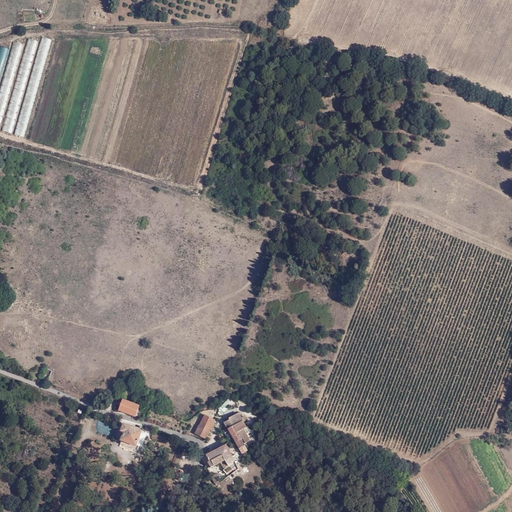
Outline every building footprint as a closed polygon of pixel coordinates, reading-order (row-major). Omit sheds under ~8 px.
[(52,40),(42,37),(13,133),(23,136),(52,40)] [(27,38),(0,130),(12,133),(38,41),(27,38)] [(0,125),(22,45),(13,43),(0,88),(0,125)] [(226,406),(232,401),(229,398),(223,403),(226,406)] [(126,401),(123,399),(119,410),(139,418),(143,407),(126,401)] [(229,420),(224,422),(242,456),(249,452),(245,443),(257,438),(244,422),(247,420),(244,416),(242,417),(239,413),(228,418),(229,420)] [(205,439),(216,421),(205,415),(194,433),(205,439)] [(142,431),(123,423),(119,432),(122,433),(120,440),(136,447),(142,431)] [(226,444),(206,455),(209,461),(207,462),(210,468),(224,461),(228,467),(235,461),(230,450),(231,449),(228,443),(226,444)]
